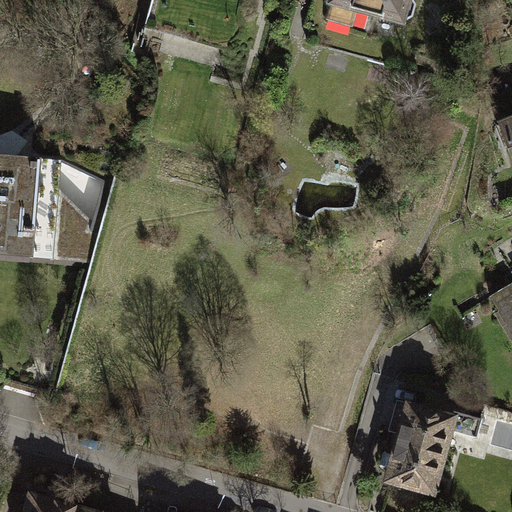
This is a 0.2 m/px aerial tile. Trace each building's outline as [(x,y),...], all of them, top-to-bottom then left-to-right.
[(330,0),(326,19),(352,26),(356,11),(403,23),(412,16),(415,3),(413,0),(330,0)] [(342,84),(339,101),(385,109),(394,63),(328,51),(323,81),(342,84)] [(59,190),(61,159),(0,153),(0,255),(91,263),(99,228),(59,190)] [(49,290),(44,269),(21,275),(26,296),(49,290)] [(511,283),(489,298),(511,335),(511,283)] [(454,415),(397,400),(389,430),(399,433),(387,480),(434,492),(454,415)] [(93,511),(29,494),(24,511),(93,511)]
